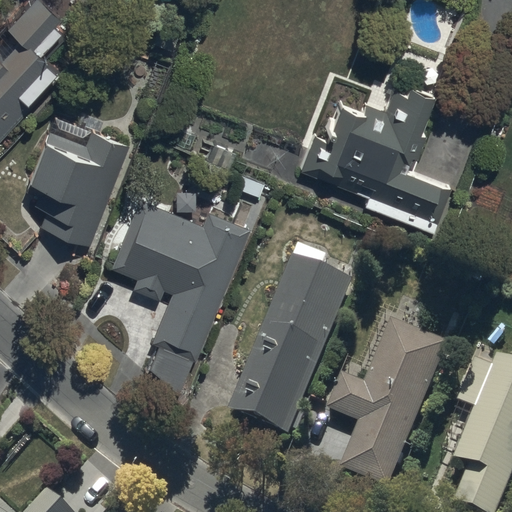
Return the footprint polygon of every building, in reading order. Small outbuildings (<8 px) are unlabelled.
[(33,1),(0,34),(0,141),(31,111),(28,107),(57,77),(38,58),(65,32),(33,1)] [(453,188),(414,173),(428,138),(422,135),(436,99),(398,84),(387,114),(367,106),(364,115),(345,108),(331,144),(316,138),(302,173),(371,199),(368,208),(436,234),(453,188)] [(129,147),(57,119),(28,191),(38,195),(33,207),(48,213),(42,228),(89,247),(129,147)] [(203,227),(139,201),(111,271),(137,282),(133,290),(160,301),(164,291),(172,294),(152,345),(159,348),(149,371),(180,396),(194,362),(197,363),(251,230),(208,213),(203,227)] [(288,434),(352,274),(323,263),(327,253),(297,240),(228,411),(288,434)] [(448,340),(389,316),(363,381),(342,372),(328,407),(361,420),(342,467),(389,486),(448,340)] [(494,511),(511,472),(511,356),(498,350),(493,363),(474,355),(455,397),(474,405),(452,456),(468,463),(453,498),(485,511),(494,511)] [(0,511),(68,511),(43,487),(19,511),(13,511),(0,498),(0,511)]
